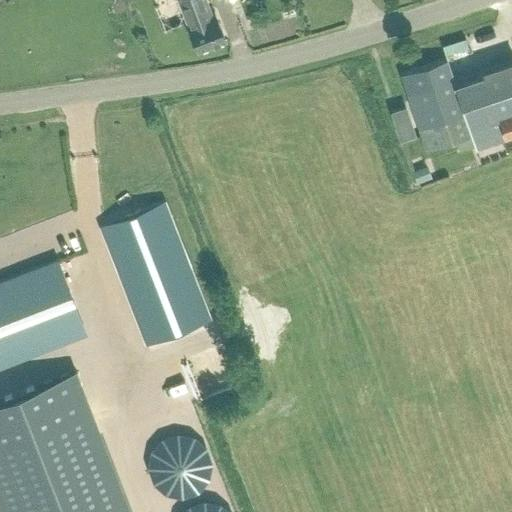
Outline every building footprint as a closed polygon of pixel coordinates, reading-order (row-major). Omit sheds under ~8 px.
[(176,0),(196,48),(223,38),(213,11),(209,13),(204,0),(176,0)] [(398,72),(422,147),(467,133),(471,145),(511,131),(511,62),(450,83),(442,58),(398,72)] [(391,108),(400,135),(413,131),(404,104),(391,108)] [(97,222),(143,342),(207,318),(161,198),(97,222)] [(87,236),(77,239),(81,256),(92,253),(87,236)] [(57,258),(0,279),(0,362),(85,330),(57,258)] [(119,511),(66,372),(0,397),(0,511),(119,511)]
